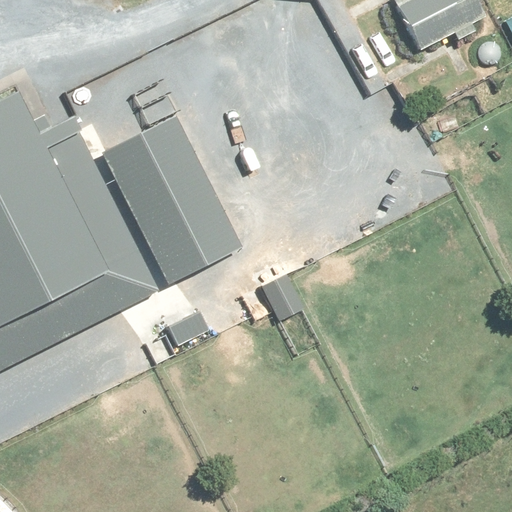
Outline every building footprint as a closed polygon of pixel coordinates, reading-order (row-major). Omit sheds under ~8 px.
[(475,16),(466,0),(386,0),(412,49),(475,16)] [(0,373),(123,314),(16,92),(0,99),(0,373)] [(72,172),(139,306),(214,268),(148,135),(72,172)] [(299,308),(282,275),(256,288),(274,321),(299,308)] [(205,333),(195,313),(165,329),(175,349),(205,333)] [(0,511),(9,511),(7,509),(0,502),(0,511)]
